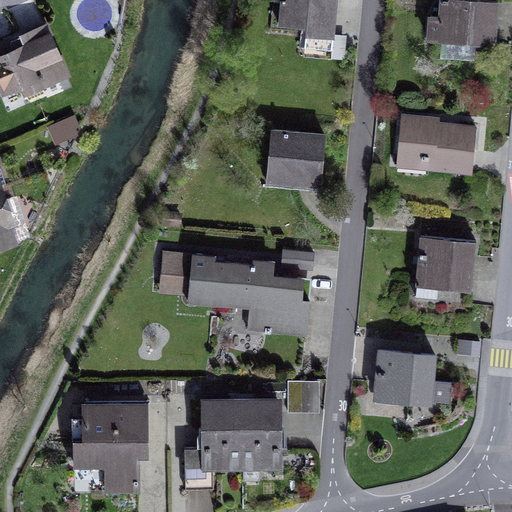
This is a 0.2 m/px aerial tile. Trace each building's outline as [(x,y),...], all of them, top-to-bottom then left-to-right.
[(305,49),(332,52),(334,34),(337,0),(281,0),(280,24),(307,27),(305,49)] [(431,16),(429,39),(442,40),(477,43),(494,44),(497,2),(471,0),(442,0),(441,17),(431,16)] [(44,92),(41,85),(66,74),(46,26),(0,45),(0,81),(4,91),(22,83),(29,99),(44,92)] [(305,54),(345,58),(347,36),(334,34),(332,52),(305,49),(305,54)] [(440,57),(475,60),(477,43),(442,40),(440,57)] [(427,168),(472,172),(476,127),(439,124),(439,119),(402,115),(398,157),(427,160),(427,168)] [(53,129),(57,139),(77,130),(73,121),(53,129)] [(273,130),(268,177),(320,182),(325,135),(273,130)] [(397,165),(427,168),(427,160),(398,157),(397,165)] [(319,191),(320,182),(268,177),(268,186),(319,191)] [(2,223),(9,221),(3,204),(0,205),(0,242),(8,240),(2,223)] [(165,213),(164,223),(179,225),(180,215),(165,213)] [(415,299),(470,304),(476,241),(421,236),(415,299)] [(282,266),(312,269),(314,253),(284,250),(282,266)] [(303,278),(273,275),(274,261),(254,260),(254,265),(224,262),(214,261),(215,256),(163,251),(160,275),(190,278),(189,296),(188,302),(195,302),(196,298),(268,305),(265,331),(265,333),(270,333),(271,332),(271,328),(306,332),(309,300),(301,299),(303,278)] [(159,293),(189,296),(190,278),(160,275),(159,293)] [(301,299),(309,300),(311,278),(303,278),(301,299)] [(248,330),(265,331),(268,305),(196,298),(195,302),(250,307),(248,330)] [(478,342),(463,341),(463,349),(477,350),(478,342)] [(433,380),(435,355),(380,350),(376,393),(408,395),(407,400),(409,400),(431,402),(433,380)] [(450,403),(451,382),(433,380),(431,402),(450,403)] [(288,381),(288,412),(303,412),(303,381),(288,381)] [(303,412),(318,412),(318,381),(303,381),(303,412)] [(213,466),(213,460),(242,460),(241,400),(241,393),(230,393),(230,401),(204,401),(205,446),(185,447),(185,489),(213,489),(213,466)] [(409,400),(407,400),(408,395),(376,393),(375,402),(408,405),(409,400)] [(280,446),(279,400),(253,400),(241,400),(242,460),(279,460),(279,446),(280,446)] [(138,490),(138,455),(147,455),(147,401),(83,402),(84,417),(84,440),(75,441),(75,466),(106,466),(106,491),(138,490)] [(75,441),(84,440),(84,417),(74,417),(75,441)] [(279,465),(279,460),(242,460),(213,460),(213,466),(242,465),(242,480),(257,480),(257,465),(279,465)]
